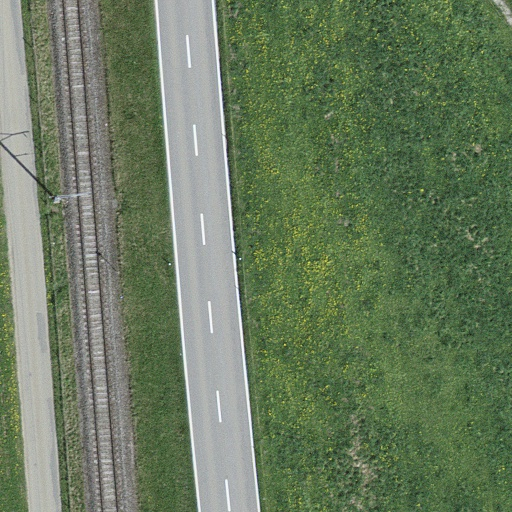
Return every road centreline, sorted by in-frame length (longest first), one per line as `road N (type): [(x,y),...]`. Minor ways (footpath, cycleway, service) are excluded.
road 1 (unclassified): [(6,0),(50,511)]
road 2 (secondary): [(229,511),(191,0)]
